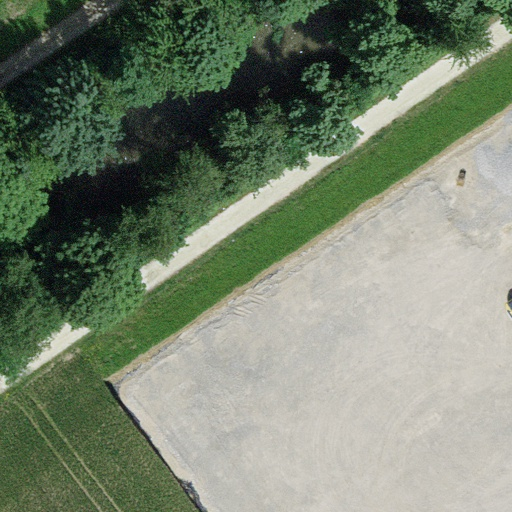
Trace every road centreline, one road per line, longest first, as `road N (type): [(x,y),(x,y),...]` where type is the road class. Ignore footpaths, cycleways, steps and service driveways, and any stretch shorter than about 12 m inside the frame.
road 1 (track): [(0,372),(511,23)]
road 2 (track): [(0,75),(111,0)]
